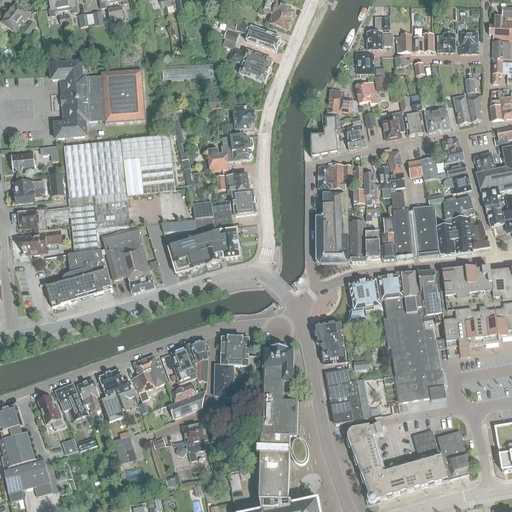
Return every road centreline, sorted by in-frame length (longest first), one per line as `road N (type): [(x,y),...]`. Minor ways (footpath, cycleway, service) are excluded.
road 1 (residential): [(298,310),(278,330),(206,331),(0,401)]
road 2 (unclassified): [(259,272),(268,239),(265,133),(316,0)]
road 3 (tertiary): [(12,335),(259,272)]
road 4 (unclassified): [(316,288),(310,167),(401,147)]
road 5 (tertiary): [(350,511),(322,432),(298,310)]
road 6 (residential): [(316,288),(356,273),(497,261)]
road 7 (residential): [(497,261),(461,135)]
